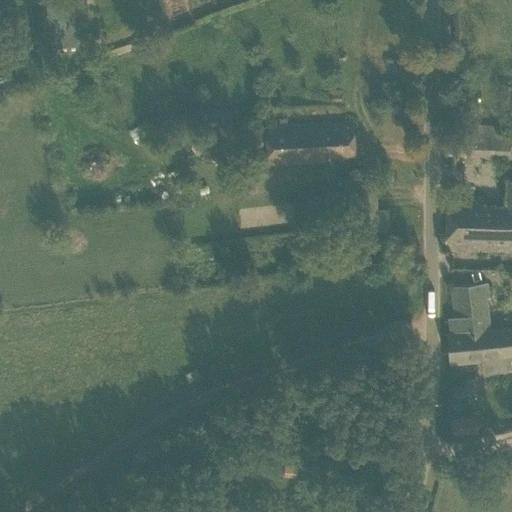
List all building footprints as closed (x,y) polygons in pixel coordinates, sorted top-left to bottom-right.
[(48,6),(50,42),(76,41),(74,5),(48,6)] [(331,95),(331,103),(341,103),(341,95),(331,95)] [(325,157),(355,156),(352,120),(279,124),(279,130),(265,131),(267,165),(325,161),(325,157)] [(511,153),(511,129),(462,130),(462,155),(511,153)] [(482,198),(446,197),(445,245),(511,246),(511,179),(507,180),(506,210),(482,210),(482,198)] [(499,355),(503,355),(505,368),(500,368),(501,369),(511,367),(511,327),(488,331),(487,327),(485,309),(484,297),(488,297),(486,283),(451,286),(454,313),(451,313),(453,330),(453,334),(447,335),(450,362),(499,356),(499,355)] [(196,368),(184,374),(188,383),(200,377),(196,368)] [(451,434),(478,432),(477,414),(450,416),(451,434)] [(285,463),(284,476),(296,478),(298,465),(285,463)]
